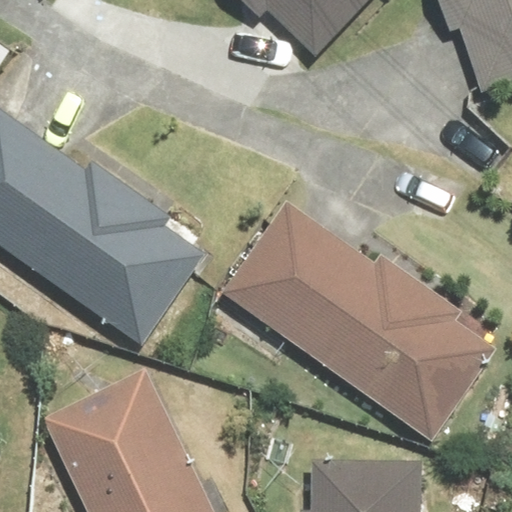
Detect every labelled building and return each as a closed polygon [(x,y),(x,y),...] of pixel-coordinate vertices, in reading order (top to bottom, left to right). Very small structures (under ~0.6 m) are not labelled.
[(268,0),(322,54),(376,0),(268,0)] [(511,86),(511,0),(455,0),(486,95),(511,86)] [(6,107),(0,115),(0,238),(157,349),(221,259),(6,107)] [(233,293),(438,442),(506,349),(300,201),(233,293)] [(95,511),(223,511),(152,371),(50,423),(95,511)] [(0,461),(10,449),(0,441),(0,461)] [(430,511),(432,459),(323,458),(322,511),(430,511)]
